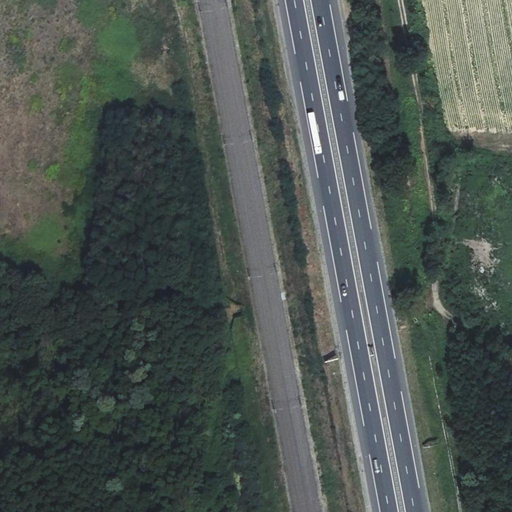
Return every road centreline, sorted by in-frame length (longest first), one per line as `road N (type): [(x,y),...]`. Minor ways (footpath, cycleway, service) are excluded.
road 1 (motorway): [(415,511),(320,0)]
road 2 (motorway): [(293,0),(388,511)]
road 3 (track): [(397,0),(431,200),(439,313),(480,341)]
